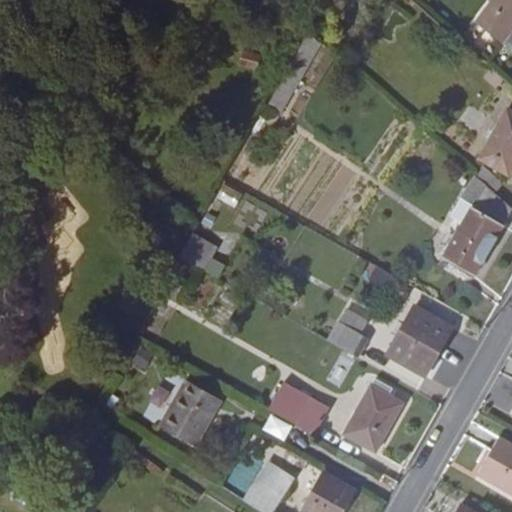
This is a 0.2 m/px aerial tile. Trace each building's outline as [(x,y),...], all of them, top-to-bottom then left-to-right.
[(511,0),(493,0),(476,23),(511,50),(511,0)] [(309,32),(267,106),(280,113),(320,42),(309,32)] [(511,168),(511,112),(507,110),(479,159),(508,176),(511,168)] [(462,198),(473,205),(463,224),(443,259),(474,277),(511,210),(511,208),(475,176),(462,198)] [(463,224),(473,205),(462,198),(450,216),(463,224)] [(203,270),(217,247),(193,233),(180,256),(203,270)] [(414,305),(386,354),(425,376),(453,328),(414,305)] [(346,309),(340,320),(361,330),(367,320),(346,309)] [(357,357),(368,338),(339,321),(328,341),(357,357)] [(153,356),(140,349),(133,360),(145,368),(153,356)] [(396,391),(375,379),(343,434),(375,452),(402,403),(392,397),(396,391)] [(182,396),(190,382),(186,380),(178,394),(182,396)] [(314,435),(330,407),(283,381),(267,409),(314,435)] [(182,396),(178,394),(159,427),(194,446),(221,399),(190,382),(182,396)] [(511,443),(499,437),(477,475),(511,494),(511,443)] [(261,511),(273,511),(295,478),(269,460),(243,500),(261,511)] [(322,472),(302,510),(306,511),(341,511),(353,489),(322,472)]
